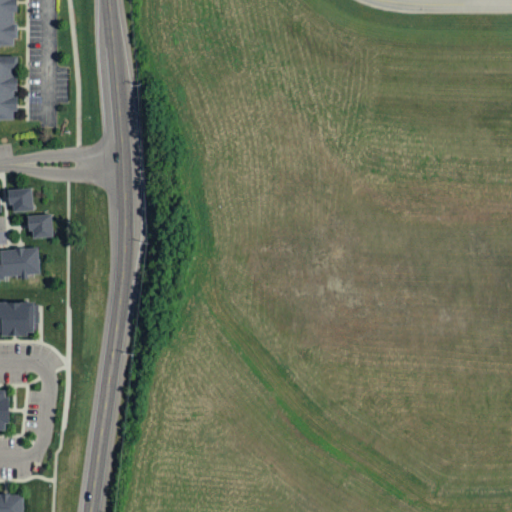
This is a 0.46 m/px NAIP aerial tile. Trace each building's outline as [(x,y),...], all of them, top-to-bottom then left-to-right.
[(0,0),(0,43),(14,44),(14,0),(0,0)] [(0,117),(0,55),(14,56),(14,117),(0,117)] [(11,213),(10,192),(32,190),(33,211),(11,213)] [(29,239),(27,220),(50,218),(51,237),(29,239)] [(0,249),(36,245),(40,272),(0,277),(0,249)] [(0,304),(34,304),(34,338),(0,338),(0,304)] [(0,511),(0,494),(22,494),(22,511),(0,511)]
